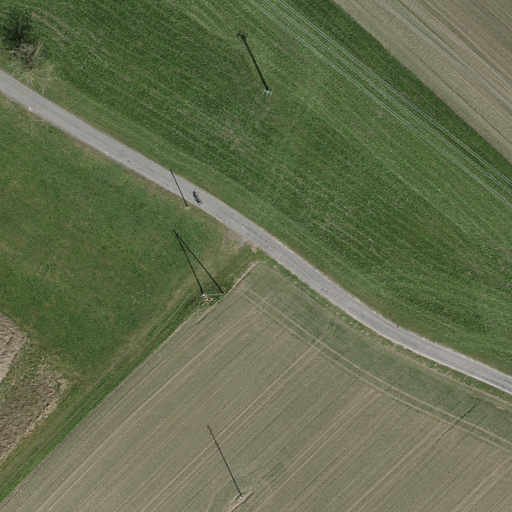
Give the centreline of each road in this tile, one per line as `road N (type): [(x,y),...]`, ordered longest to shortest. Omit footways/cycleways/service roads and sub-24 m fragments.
road 1 (unclassified): [(511,388),(393,335),(0,76)]
road 2 (track): [(245,232),(73,411),(0,502)]
